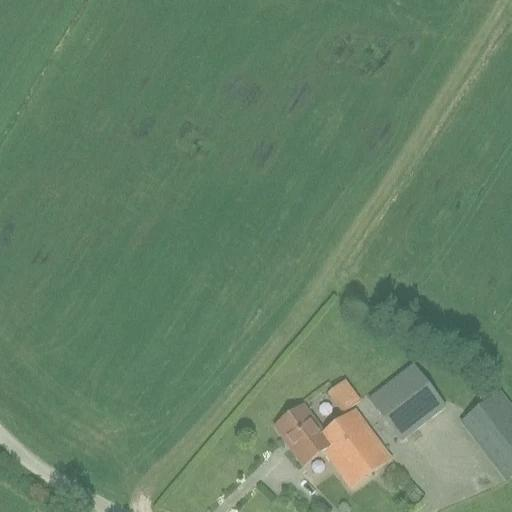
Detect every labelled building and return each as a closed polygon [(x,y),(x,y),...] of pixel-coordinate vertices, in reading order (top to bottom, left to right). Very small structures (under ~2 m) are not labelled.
[(401,443),(445,408),(412,367),(368,402),(401,443)] [(347,416),(365,405),(352,384),(334,395),(347,416)] [(511,411),(498,394),(464,422),(510,481),(511,478),(511,411)] [(331,448),(323,438),(302,410),(275,430),(304,468),(324,453),(331,448)] [(390,462),(354,414),(323,438),(331,448),(324,453),(352,491),(390,462)]
